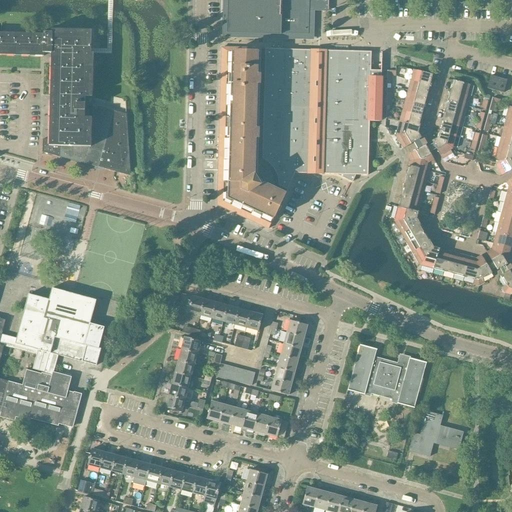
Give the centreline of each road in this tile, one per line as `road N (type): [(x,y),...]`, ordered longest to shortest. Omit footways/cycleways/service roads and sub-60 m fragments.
road 1 (residential): [(294,462),(107,410),(102,431),(213,462),(219,441)]
road 2 (residential): [(511,65),(452,51),(427,140),(442,166),(498,181),(511,174)]
road 3 (residential): [(192,218),(201,0)]
road 4 (residential): [(192,218),(0,170)]
road 5 (residential): [(511,361),(440,340),(341,294)]
road 6 (residential): [(341,294),(192,218)]
road 7 (residential): [(438,511),(430,498),(294,462)]
road 8 (residential): [(294,462),(333,315)]
road 9 (residential): [(333,315),(214,284)]
